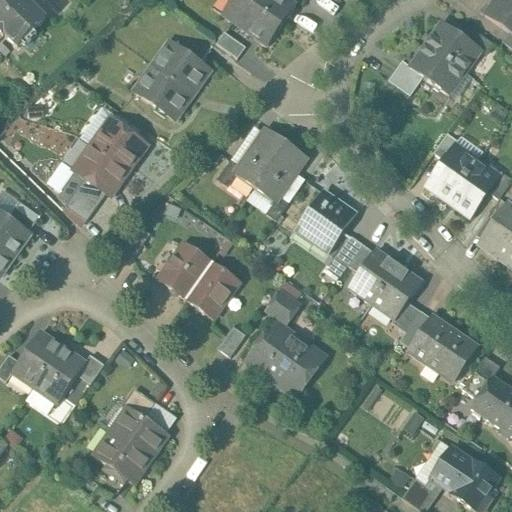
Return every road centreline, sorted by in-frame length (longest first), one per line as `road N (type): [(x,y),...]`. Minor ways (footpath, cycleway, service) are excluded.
road 1 (residential): [(414,0),(336,60),(319,101),(351,151),(511,320)]
road 2 (residential): [(148,511),(195,439),(202,395),(196,373),(139,305),(105,280),(72,270),(28,288)]
